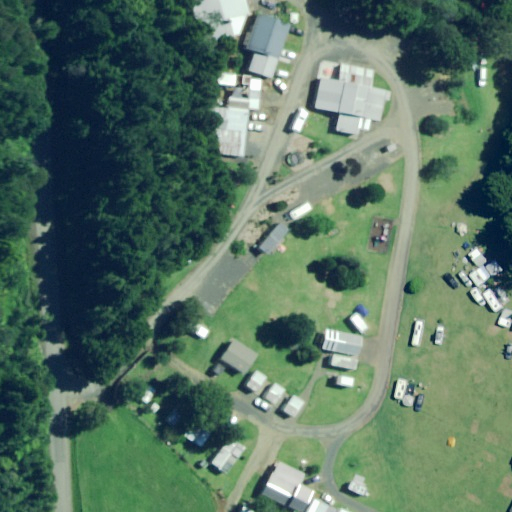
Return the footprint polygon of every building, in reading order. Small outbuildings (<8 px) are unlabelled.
[(191,0),(200,28),(251,12),(247,0),(191,0)] [(249,44),(280,54),(290,21),(260,11),(249,44)] [(248,71),(272,79),(278,61),(255,53),(248,71)] [(339,81),(322,78),(316,108),(340,113),(336,132),(358,136),(360,128),(370,130),(372,119),(383,120),(388,90),(372,87),(375,71),(342,64),(339,81)] [(245,157),(248,110),(206,108),(203,154),(245,157)] [(235,212),(226,208),(220,221),(228,225),(235,212)] [(225,297),(212,287),(207,294),(220,304),(225,297)] [(360,355),(363,335),(328,329),(325,349),(360,355)] [(257,355),(233,340),(220,360),(245,374),(257,355)] [(352,360),(327,356),(326,366),(350,371),(352,360)] [(266,382),(251,372),(242,386),(256,396),(266,382)] [(347,380),(334,377),(333,386),(346,388),(347,380)] [(278,391),(269,385),(260,399),(269,405),(278,391)] [(298,404),(287,398),(278,412),(289,419),(298,404)] [(171,404),(159,421),(170,429),(182,412),(171,404)] [(511,444),(511,428),(506,426),(500,441),(511,445),(511,444)] [(232,458),(218,448),(207,465),(221,475),(232,458)] [(304,476),(280,462),(260,496),(285,510),(304,476)] [(257,473),(241,465),(233,481),(249,489),(257,473)] [(324,507),(309,500),(303,511),(325,511),(322,511),(324,507)]
